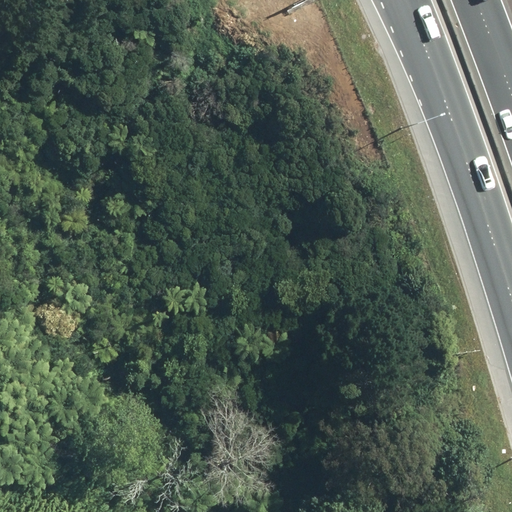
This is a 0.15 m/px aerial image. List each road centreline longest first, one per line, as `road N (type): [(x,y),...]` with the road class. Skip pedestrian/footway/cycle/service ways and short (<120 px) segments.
road 1 (motorway): [(511,313),(394,0)]
road 2 (motorway): [(466,0),(511,117)]
